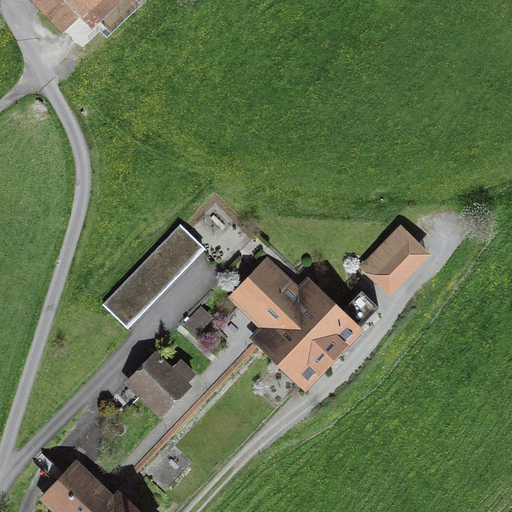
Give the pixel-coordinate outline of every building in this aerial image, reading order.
[(120,0),(77,0),(99,21),(120,0)] [(400,224),(357,268),(389,298),(431,254),(400,224)] [(186,264),(202,242),(180,225),(164,248),(186,264)] [(269,256),(230,298),(259,324),(247,337),(305,389),(363,326),(308,275),(299,284),(269,256)] [(154,347),(121,382),(160,418),(193,383),(154,347)] [(148,511),(119,485),(113,491),(76,458),(40,498),(55,511),(148,511)]
